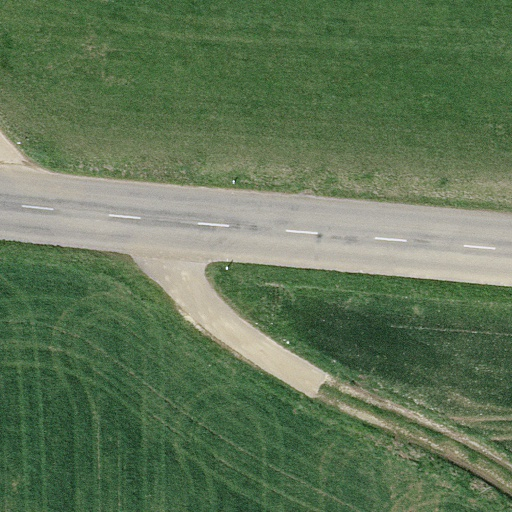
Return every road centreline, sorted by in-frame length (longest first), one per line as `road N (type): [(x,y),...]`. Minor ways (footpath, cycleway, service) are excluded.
road 1 (secondary): [(511,256),(0,212)]
road 2 (track): [(511,492),(465,459),(221,332),(170,275),(156,227)]
